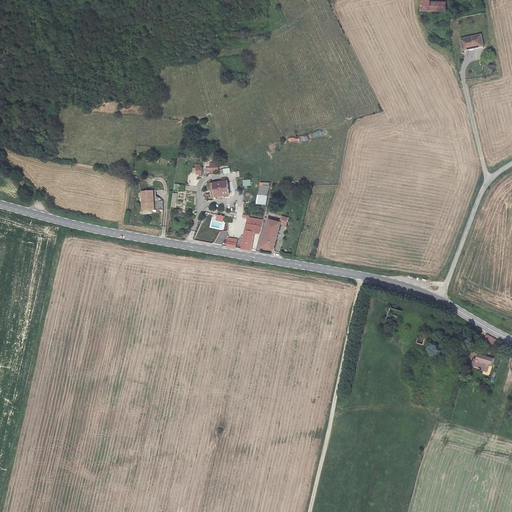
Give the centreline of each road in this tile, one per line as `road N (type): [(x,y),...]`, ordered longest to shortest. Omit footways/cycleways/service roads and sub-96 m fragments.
road 1 (secondary): [(0,203),(79,226),(376,279),(438,300)]
road 2 (track): [(309,511),(362,276)]
road 3 (unclassified): [(511,163),(480,193),(438,300)]
